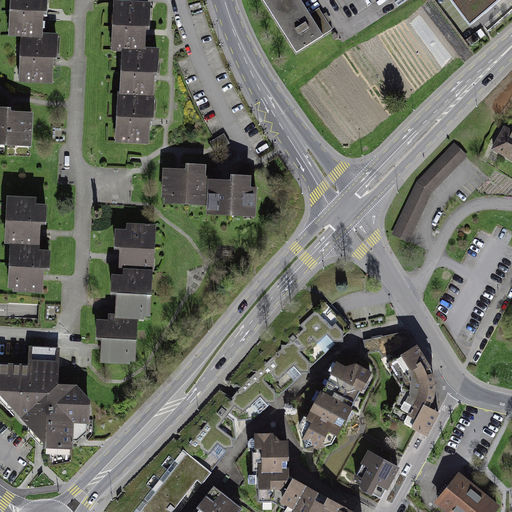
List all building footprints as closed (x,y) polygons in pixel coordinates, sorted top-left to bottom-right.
[(23,35),(41,36),(41,14),(45,14),(45,0),(15,0),(16,0),(16,11),(12,11),(11,21),(15,23),(15,35),(23,35)] [(262,0),(296,53),(323,36),(332,30),(319,8),(309,14),(300,0),(262,0)] [(449,0),(470,27),(479,19),(501,0),(449,0)] [(118,38),(117,50),(124,50),(143,51),(144,34),(142,34),(142,29),(148,29),(149,5),(116,4),(115,13),(119,15),(118,27),(114,26),(114,36),(118,38)] [(41,36),(23,35),(23,44),(27,46),(26,57),(22,57),(22,67),(25,69),(25,81),(51,82),(51,65),(49,65),(49,60),(55,60),(56,37),(41,36)] [(126,96),(153,97),(153,96),(151,96),(152,80),(150,80),(150,75),(156,75),(157,52),(143,51),(124,50),(123,59),(127,61),(127,72),(123,72),(122,82),(126,84),(126,96)] [(153,97),(126,96),(119,95),(119,104),(123,106),(122,117),(118,117),(118,127),(122,129),(121,141),(147,143),(148,125),(145,125),(146,120),(152,120),(153,97)] [(8,110),(0,109),(0,139),(6,140),(6,144),(16,144),(18,140),(30,141),(31,115),(14,114),(14,117),(8,116),(8,110)] [(511,132),(505,128),(493,149),(511,159),(511,132)] [(230,144),(224,134),(210,142),(216,152),(230,144)] [(418,183),(394,234),(408,241),(431,192),(465,156),(455,145),(418,183)] [(182,171),(165,170),(163,197),(176,197),(179,203),(188,203),(188,198),(198,198),(201,204),(204,205),(205,178),(204,178),(205,166),(187,166),(187,175),(182,174),(182,171)] [(211,178),(205,178),(204,205),(208,204),(208,214),(217,214),(220,208),(243,210),(246,215),(254,216),(256,189),(249,189),(250,177),(232,176),(232,186),(227,185),(226,182),(211,181),(211,178)] [(11,250),(38,251),(39,229),(36,228),(36,223),(45,224),(46,206),(35,206),(35,199),(8,198),(8,207),(13,210),(13,221),(7,221),(7,229),(12,233),(11,250)] [(124,254),(121,254),(120,271),(125,271),(151,272),(147,271),(148,261),(153,258),(154,249),(148,248),(148,238),(154,235),(155,226),(128,225),(128,231),(116,231),(116,248),(124,249),(124,254)] [(38,251),(11,250),(11,252),(17,256),(16,266),(11,266),(10,275),(16,278),(15,290),(41,292),(42,274),(39,274),(39,269),(48,269),(49,252),(38,251)] [(117,315),(143,317),(144,306),(149,303),(150,294),(144,294),(145,283),(151,281),(151,272),(125,271),(124,277),(113,276),(112,294),(121,294),(121,299),(117,299),(117,315)] [(303,329),(293,339),(305,353),(307,351),(308,348),(310,345),(316,352),(321,352),(333,342),(343,342),(343,332),(348,327),(325,302),(300,325),(303,329)] [(98,320),(98,338),(106,338),(106,344),(103,344),(102,361),(128,363),(129,351),(135,348),(135,339),(129,339),(130,328),(136,325),(136,318),(143,318),(143,317),(117,315),(110,315),(110,321),(98,320)] [(392,352),(396,359),(417,346),(408,331),(363,340),(366,354),(379,351),(383,358),(392,352)] [(281,349),(261,368),(281,390),(292,379),(294,381),(300,376),(299,372),(310,373),(310,363),(305,357),(305,353),(293,339),(286,345),(281,345),(281,349)] [(401,393),(389,415),(426,434),(438,413),(429,408),(432,401),(434,393),(434,384),(433,376),(430,368),(417,346),(396,359),(394,360),(400,370),(393,374),(400,385),(403,384),(402,387),(402,389),(402,392),(403,394),(401,393)] [(0,364),(0,391),(45,441),(45,446),(71,447),(71,441),(77,441),(87,432),(88,400),(76,386),(56,385),(58,348),(31,347),(30,366),(0,364)] [(315,403),(312,409),(342,426),(345,420),(344,416),(348,408),(350,409),(355,402),(359,400),(358,396),(361,390),(360,387),(364,379),(366,380),(370,373),(356,365),(345,368),(339,365),(334,373),(331,374),(328,380),(329,381),(326,386),(325,385),(321,393),(323,395),(319,402),(315,403)] [(233,399),(230,403),(243,413),(255,402),(276,404),(276,394),(281,390),(261,368),(249,378),(237,392),(232,398),(233,399)] [(307,428),(300,430),(306,447),(313,445),(318,448),(332,444),(342,426),(312,409),(307,418),(312,420),(307,428)] [(234,448),(233,438),(219,427),(222,423),(218,419),(215,424),(210,420),(207,423),(185,451),(183,450),(182,451),(210,474),(212,472),(209,469),(224,449),(234,448)] [(258,502),(272,501),(287,476),(285,475),(285,470),(287,470),(287,441),(280,441),(272,434),(255,434),(256,438),(251,438),(248,441),(248,447),(256,447),(256,451),(252,451),(253,471),(253,474),(249,475),(249,483),(257,483),(257,488),(258,488),(258,502)] [(182,451),(133,511),(172,511),(197,480),(202,484),(210,474),(182,451)] [(398,467),(369,452),(356,476),(363,489),(372,494),(376,486),(385,491),(398,467)] [(459,475),(438,501),(451,511),(492,511),(497,506),(459,475)] [(317,492),(287,476),(272,501),(284,508),(282,511),(313,511),(319,503),(313,500),(317,492)] [(231,511),(237,505),(214,486),(197,507),(200,509),(197,511),(231,511)] [(324,505),(319,503),(313,511),(352,511),(328,498),(324,505)]
